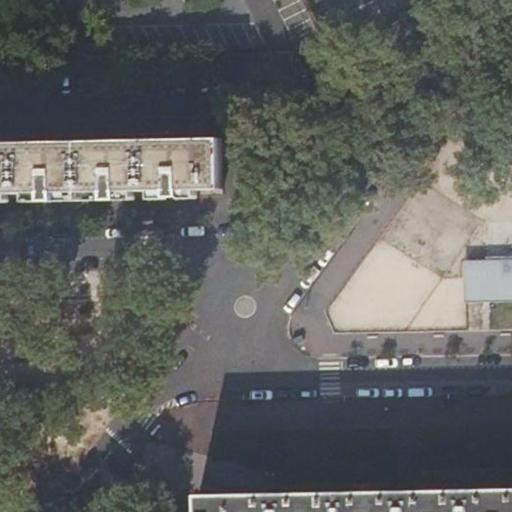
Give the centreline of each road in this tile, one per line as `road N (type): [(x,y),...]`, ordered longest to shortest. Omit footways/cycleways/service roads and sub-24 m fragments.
road 1 (residential): [(0,111),(257,110),(257,222),(245,307)]
road 2 (residential): [(511,39),(447,70),(409,103),(339,207),(245,307)]
road 3 (residential): [(245,307),(296,370),(511,368)]
road 4 (residential): [(45,511),(84,481),(132,412),(245,307)]
road 5 (residential): [(245,307),(208,263),(146,246),(0,249)]
